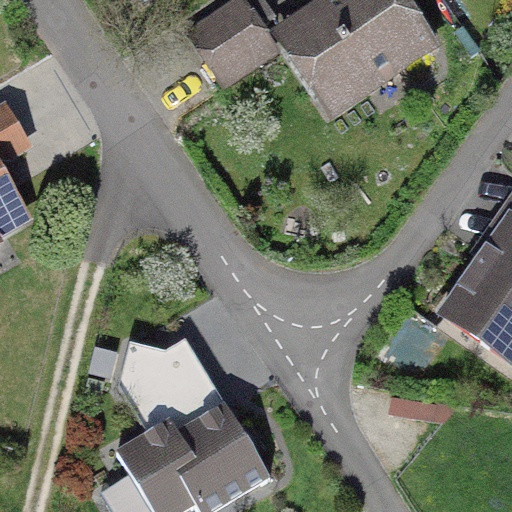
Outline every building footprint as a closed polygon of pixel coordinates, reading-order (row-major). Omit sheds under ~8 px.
[(388,0),(341,0),(281,41),(328,110),(421,47),(388,0)] [(254,33),(235,6),(187,39),(205,66),(254,33)] [(0,228),(15,220),(0,193),(0,161),(20,150),(0,116),(0,228)] [(439,319),(511,371),(511,370),(511,226),(507,223),(439,319)] [(159,511),(199,511),(266,478),(230,408),(132,458),(159,511)]
